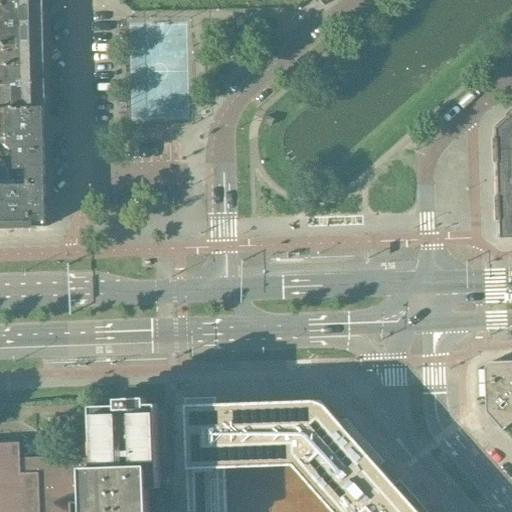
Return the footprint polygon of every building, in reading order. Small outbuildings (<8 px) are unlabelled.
[(0,22),(42,21),(42,0),(0,1),(0,22)] [(0,42),(43,41),(42,21),(0,22),(0,42)] [(0,62),(43,61),(43,41),(0,42),(0,62)] [(0,81),(43,81),(43,61),(0,62),(0,81)] [(44,105),(43,81),(0,81),(0,105),(2,105),(44,105)] [(45,185),(44,134),(44,105),(2,105),(3,136),(13,148),(16,149),(16,167),(29,167),(29,185),(45,185)] [(511,115),(497,129),(498,151),(500,150),(501,164),(498,164),(499,173),(501,240),(511,239),(511,115)] [(271,127),(274,120),(267,116),(264,124),(271,127)] [(0,228),(46,227),(45,185),(29,185),(0,185),(0,228)] [(490,417),(511,396),(511,361),(491,363),(485,369),(487,413),(490,417)] [(511,396),(490,417),(503,431),(511,423),(511,396)] [(316,401),(186,406),(189,511),(418,511),(324,405),(316,401)] [(511,423),(503,431),(511,441),(511,423)] [(21,441),(0,441),(0,511),(42,511),(41,472),(22,472),(21,441)] [(46,470),(45,456),(23,457),(24,471),(46,470)]
